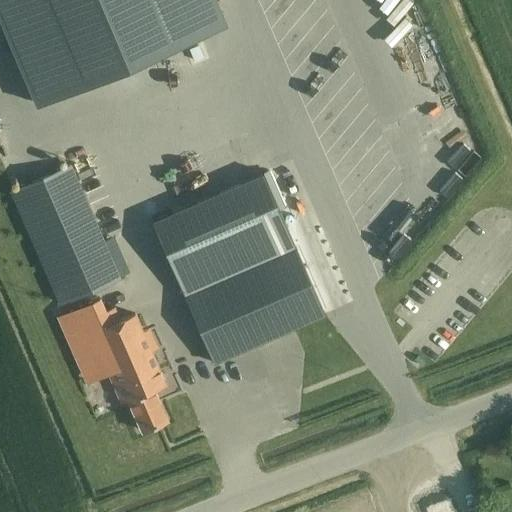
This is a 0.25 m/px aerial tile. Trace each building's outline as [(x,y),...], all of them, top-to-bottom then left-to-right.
[(183,0),(0,0),(0,14),(37,99),(196,30),(183,0)] [(401,152),(426,136),(412,115),(387,131),(401,152)] [(11,189),(61,304),(120,278),(69,164),(11,189)] [(324,314),(295,248),(263,172),(151,220),(185,295),(214,362),(324,314)] [(142,430),(167,419),(154,387),(165,382),(138,319),(114,330),(103,304),(61,322),(79,364),(101,354),(121,401),(128,398),(142,430)] [(483,511),(500,511),(488,482),(473,487),(483,511)]
